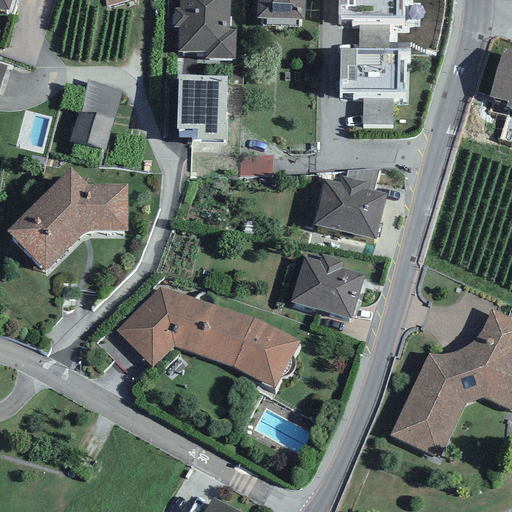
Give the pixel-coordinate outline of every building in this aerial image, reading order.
[(0,0),(0,14),(8,17),(13,0),(0,0)] [(234,64),(236,35),(230,34),(231,0),(180,0),(180,12),(174,12),(174,32),(180,32),(179,55),(204,56),(204,63),(234,64)] [(304,0),(258,0),(257,23),(303,26),(304,0)] [(405,0),(339,0),(339,24),(360,25),(389,25),(405,25),(405,0)] [(389,59),(389,25),(360,25),(359,58),(389,59)] [(511,55),(505,53),(491,99),(509,105),(507,109),(511,110),(511,55)] [(359,58),(340,58),(339,99),(363,100),(393,100),(405,100),(406,68),(412,68),(412,60),(389,59),(359,58)] [(121,94),(88,82),(81,113),(113,122),(121,94)] [(392,130),(393,100),(363,100),(363,130),(392,130)] [(81,113),(78,113),(70,144),(104,154),(113,122),(81,113)] [(273,157),(240,157),(240,176),(272,174),(273,157)] [(6,237),(45,278),(83,240),(91,236),(127,237),(128,191),(87,189),(71,173),(6,237)] [(348,173),(346,182),(368,187),(366,194),(374,196),(379,173),(348,173)] [(339,187),(326,184),(314,230),(377,245),(388,200),(374,196),(366,194),(368,187),(346,182),(341,181),(339,187)] [(319,265),(305,261),(291,306),(351,324),(364,280),(342,273),(344,266),(321,259),(319,265)] [(160,289),(116,333),(152,370),(175,348),(234,370),(275,391),(300,346),(255,321),(160,289)] [(429,356),(390,438),(439,461),(465,406),(482,400),(489,403),(500,407),(509,411),(511,412),(511,321),(492,313),(481,335),(477,339),(473,345),(466,349),(459,354),(449,356),(441,357),(429,356)] [(229,511),(213,502),(206,511),(229,511)]
